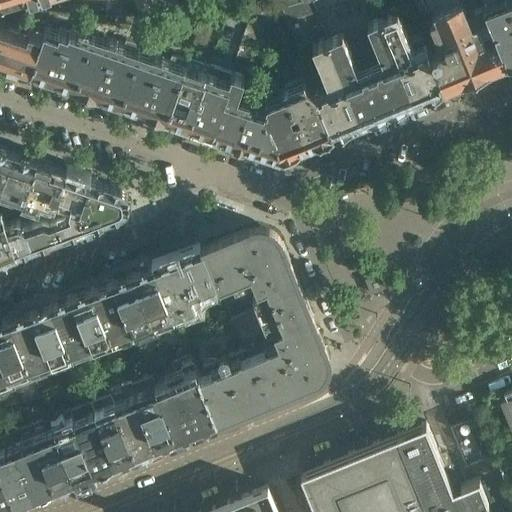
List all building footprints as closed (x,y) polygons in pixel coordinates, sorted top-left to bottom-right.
[(315,10),(311,0),(303,0),(283,6),(288,18),(315,10)] [(343,0),(311,0),(315,10),(344,1),(343,0)] [(483,29),(480,22),(483,20),(475,1),(477,0),(408,0),(419,24),(432,19),(443,46),(430,51),(445,87),(508,61),(493,25),(483,29)] [(511,59),(511,7),(509,0),(500,0),(485,6),(493,25),(508,61),(511,59)] [(151,13),(148,4),(127,3),(130,13),(151,13)] [(445,87),(430,51),(427,44),(414,50),(397,10),(382,16),(417,98),(425,95),(445,87)] [(170,32),(176,14),(168,13),(163,29),(170,32)] [(178,35),(185,14),(176,14),(170,32),(178,35)] [(417,98),(382,16),(368,22),(384,62),(359,73),(342,32),(327,39),(361,121),(370,117),(370,118),(408,102),(417,98)] [(0,58),(30,69),(43,31),(30,26),(28,33),(5,25),(0,39),(0,58)] [(53,77),(62,51),(58,50),(60,44),(64,46),(69,30),(60,28),(59,31),(45,27),(43,31),(30,69),(53,77)] [(76,85),(93,35),(70,28),(69,30),(64,46),(68,47),(66,53),(62,51),(53,77),(76,85)] [(104,66),(106,60),(109,61),(117,39),(107,36),(106,40),(93,35),(76,85),(99,93),(107,67),(104,66)] [(121,100),(138,51),(125,47),(126,42),(117,39),(109,61),(113,63),(111,68),(107,67),(99,93),(121,100)] [(361,121),(327,39),(312,45),(329,85),(317,90),(335,133),(353,126),(353,125),(361,121)] [(149,81),(151,75),(155,77),(162,55),(153,51),(151,56),(138,51),(121,100),(144,108),(153,82),(149,81)] [(167,116),(184,67),(170,62),(172,58),(162,55),(155,77),(159,78),(157,84),(153,82),(144,108),(167,116)] [(194,97),(196,91),(200,92),(208,70),(198,67),(197,71),(184,67),(167,116),(189,124),(198,98),(194,97)] [(212,131),(231,76),(216,71),(215,73),(208,70),(200,92),(204,94),(202,99),(198,98),(189,124),(212,131)] [(235,139),(247,104),(235,100),(243,74),(233,70),(231,76),(212,131),(235,139)] [(335,133),(317,90),(316,87),(307,83),(288,91),(309,143),(311,143),(310,142),(316,140),(317,140),(318,140),(335,133)] [(309,143),(288,91),(265,101),(261,109),(280,155),(281,154),(282,154),(283,154),(301,147),(300,147),(302,146),(301,146),(308,143),(308,144),(309,143)] [(280,155),(261,109),(247,104),(235,139),(235,140),(244,143),(244,142),(280,155)] [(0,189),(1,186),(14,149),(0,143),(0,189)] [(24,194),(37,156),(14,149),(1,186),(24,194)] [(53,205),(67,166),(52,161),(37,156),(24,194),(21,204),(3,210),(18,250),(55,236),(64,233),(53,205)] [(80,204),(90,174),(67,166),(53,205),(64,233),(87,224),(80,204)] [(122,186),(119,185),(114,183),(114,182),(112,182),(90,174),(80,204),(87,224),(113,214),(113,215),(115,214),(114,214),(120,212),(128,203),(129,202),(129,200),(129,198),(129,195),(128,193),(128,192),(126,189),(125,188),(123,187),(122,186)] [(0,256),(18,250),(3,210),(0,211),(0,256)] [(305,293),(283,240),(282,237),(281,236),(280,233),(277,230),(275,228),(272,226),(268,224),(266,224),(264,223),(260,223),(257,223),(253,224),(202,245),(202,246),(216,281),(233,322),(305,293)] [(216,281),(202,246),(201,245),(201,246),(177,255),(196,301),(197,301),(200,300),(204,293),(201,287),(216,281)] [(196,301),(177,255),(154,263),(175,313),(198,304),(197,301),(196,301)] [(175,313),(154,263),(134,271),(156,325),(176,317),(175,313)] [(156,325),(134,271),(113,278),(135,333),(156,325)] [(371,292),(384,287),(379,273),(366,279),(371,292)] [(135,333),(113,278),(93,286),(115,341),(135,333)] [(115,341),(93,286),(92,286),(72,293),(94,348),(115,341)] [(94,348),(72,293),(51,301),(74,356),(94,348)] [(328,351),(327,349),(305,293),(233,322),(240,340),(247,337),(250,344),(203,364),(219,402),(224,400),(227,406),(245,406),(260,400),(274,389),(280,386),(282,392),(314,379),(316,378),(319,376),(322,374),(324,372),(326,369),(327,366),(328,364),(328,363),(329,361),(329,357),(329,356),(329,353),(328,351)] [(74,356),(51,301),(31,309),(53,364),(74,356)] [(53,364),(31,309),(10,317),(33,372),(53,364)] [(33,372),(10,317),(10,316),(0,320),(0,348),(12,379),(33,372)] [(165,349),(186,341),(183,334),(163,342),(165,349)] [(0,384),(12,379),(0,348),(0,384)] [(197,427),(282,392),(280,386),(274,389),(260,400),(245,406),(227,406),(224,400),(219,402),(203,364),(196,367),(176,375),(197,427)] [(197,427),(176,375),(156,383),(177,435),(197,427)] [(177,436),(177,435),(156,383),(135,392),(157,444),(177,436)] [(511,511),(511,387),(503,391),(506,397),(501,399),(511,427),(511,486),(504,467),(498,470),(473,408),(471,403),(455,409),(482,475),(453,487),(426,420),(303,470),(301,471),(303,476),(305,480),(317,511),(279,511),(268,484),(198,511),(511,511)] [(157,444),(135,392),(115,400),(136,452),(157,444)] [(136,452),(115,400),(95,408),(116,460),(136,452)] [(116,460),(95,408),(74,416),(96,469),(116,461),(116,460)] [(96,469),(74,416),(54,425),(75,477),(96,469)] [(75,477),(54,425),(34,433),(55,485),(75,477)] [(55,485),(34,433),(14,441),(35,494),(55,486),(55,485)] [(35,494),(14,441),(0,446),(0,466),(15,502),(35,494)] [(0,508),(15,502),(0,466),(0,508)]
